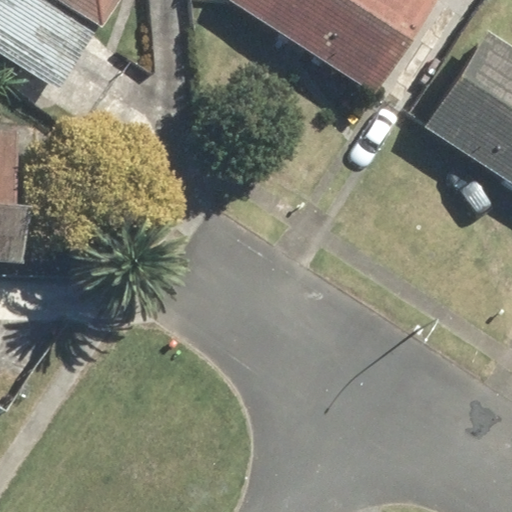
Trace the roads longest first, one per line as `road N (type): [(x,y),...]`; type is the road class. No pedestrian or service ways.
road 1 (residential): [(188,276),(377,395)]
road 2 (residential): [(377,395),(511,479)]
road 3 (residential): [(302,511),(377,395)]
